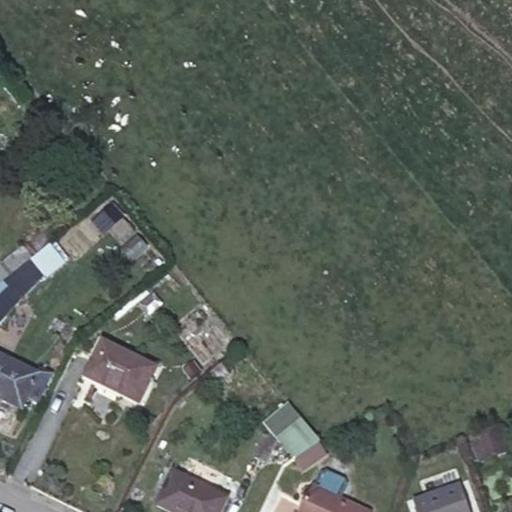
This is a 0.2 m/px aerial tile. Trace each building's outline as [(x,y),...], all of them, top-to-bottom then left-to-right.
[(110,204),(93,220),(118,247),(136,230),(110,204)] [(33,261),(22,248),(0,266),(11,278),(33,261)] [(0,323),(24,296),(46,272),(34,259),(33,261),(11,278),(0,289),(0,323)] [(0,289),(11,278),(0,266),(0,289)] [(159,369),(103,341),(84,378),(140,406),(159,369)] [(0,399),(22,410),(39,376),(0,356),(0,399)] [(294,460),(319,443),(302,423),(279,440),(294,460)] [(478,460),(507,448),(500,429),(471,440),(478,460)] [(169,511),(221,511),(228,500),(173,472),(157,505),(169,511)] [(315,489),(338,500),(345,484),(343,480),(327,472),(322,474),(315,489)] [(364,511),(338,500),(315,489),(302,511),(364,511)]
